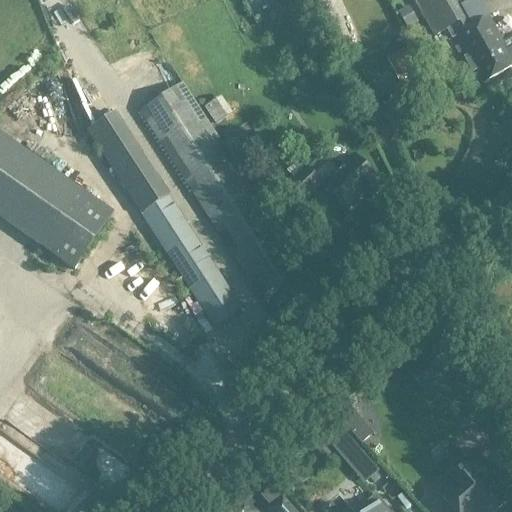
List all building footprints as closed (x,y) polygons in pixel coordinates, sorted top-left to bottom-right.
[(38,9),(28,12),(24,0),(13,0),(18,16),(31,59),(51,53),(38,9)] [(413,0),(435,37),(447,30),(467,19),(458,4),(456,0),(413,0)] [(511,67),(511,36),(502,42),(488,17),(472,27),(501,74),(511,67)] [(472,27),(467,19),(447,30),(452,38),(456,36),(469,59),(466,61),(472,73),(476,70),(484,84),(500,75),(501,74),(472,27)] [(394,40),(381,50),(389,59),(401,49),(394,40)] [(420,71),(409,49),(387,61),(399,82),(420,71)] [(260,299),(304,270),(301,266),(310,261),(293,234),(284,239),(183,84),(139,113),(260,299)] [(199,95),(206,114),(219,108),(212,89),(199,95)] [(107,154),(140,214),(139,214),(214,330),(243,311),(131,140),(132,140),(117,114),(92,129),(107,154)] [(0,216),(77,270),(116,214),(0,132),(0,216)] [(376,181),(353,157),(324,187),(347,210),(364,193),(371,201),(383,189),(376,182),(376,181)] [(304,205),(323,186),(305,168),(286,187),(304,205)] [(455,366),(436,345),(406,371),(425,392),(455,366)] [(348,405),(345,401),(333,411),(337,416),(347,428),(359,417),(348,405)] [(111,407),(103,426),(121,435),(130,416),(111,407)] [(74,431),(66,444),(104,467),(112,454),(74,431)] [(352,469),(365,457),(351,441),(338,453),(352,469)] [(450,488),(441,496),(454,511),(496,511),(506,503),(511,497),(511,494),(500,481),(493,487),(468,459),(458,468),(456,466),(452,470),(454,471),(443,481),(450,488)] [(292,511),(294,511),(283,498),(269,510),(270,511),(292,511)]
